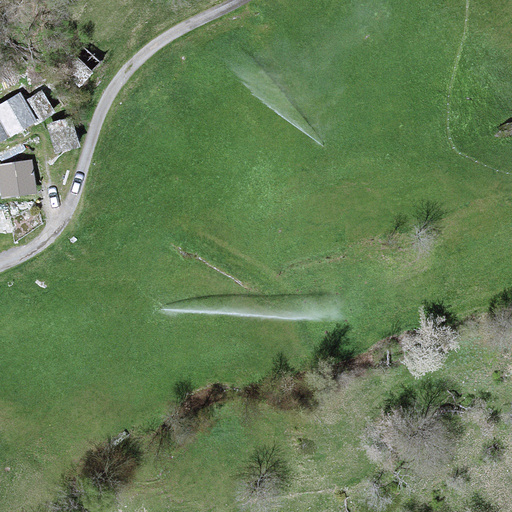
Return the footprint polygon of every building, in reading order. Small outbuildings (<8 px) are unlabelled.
[(90,74),(76,60),(65,72),(79,85),(90,74)] [(40,93),(26,101),(37,120),(51,111),(40,93)] [(18,95),(0,106),(0,117),(10,134),(33,120),(18,95)] [(70,120),(49,126),(57,151),(77,145),(70,120)] [(28,162),(0,166),(0,175),(3,196),(33,191),(28,162)]
